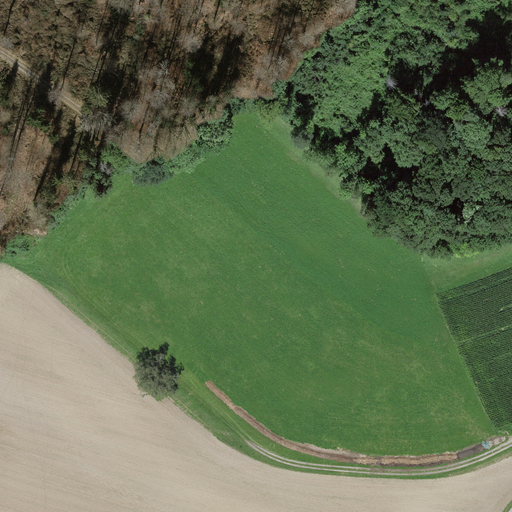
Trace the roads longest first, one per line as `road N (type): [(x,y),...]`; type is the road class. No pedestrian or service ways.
road 1 (track): [(511,442),(455,466),(397,471),(281,461),(240,435)]
road 2 (track): [(0,56),(102,123)]
